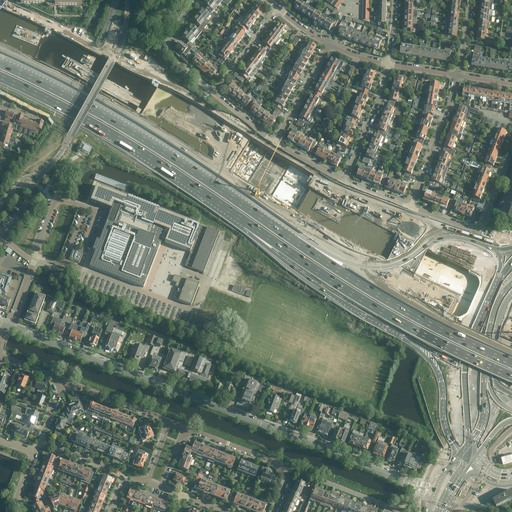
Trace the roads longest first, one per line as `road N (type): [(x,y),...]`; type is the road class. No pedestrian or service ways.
road 1 (residential): [(405,482),(6,326)]
road 2 (motorway): [(434,240),(336,196),(171,99),(145,94)]
road 3 (motorway): [(411,256),(285,190),(145,94)]
road 4 (motorway): [(247,224),(409,329),(511,377)]
road 5 (motorway): [(0,77),(95,124),(247,224)]
road 6 (motorway): [(138,124),(376,267)]
road 7 (motorway): [(511,364),(369,292),(281,231)]
road 8 (motorway): [(247,224),(312,282),(406,340)]
road 9 (motorway): [(160,147),(0,61)]
road 10 (residential): [(275,511),(293,467),(184,425)]
road 11 (motorway): [(145,94),(0,23)]
road 12 (residential): [(511,144),(478,228),(412,205)]
road 13 (motorway): [(0,51),(138,124)]
road 14 (motorway): [(376,267),(511,329)]
road 15 (motorway): [(281,231),(160,147)]
road 16 (unclassified): [(412,205),(457,75)]
road 17 (unclassified): [(344,179),(387,64)]
